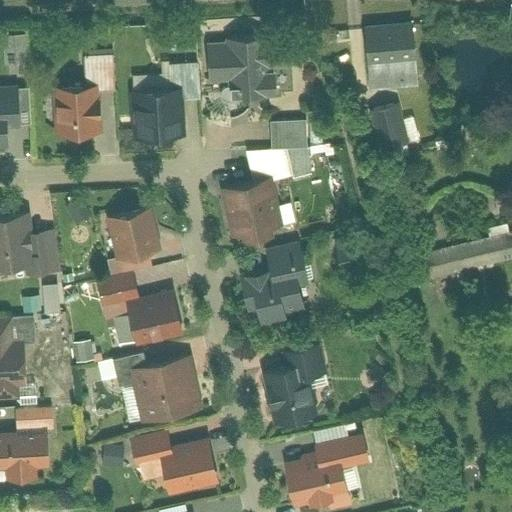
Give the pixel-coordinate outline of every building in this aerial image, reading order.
[(367,21),(370,83),(420,81),(417,18),(367,21)] [(87,50),(88,76),(101,76),(101,86),(117,85),(115,49),(112,49),(111,22),(97,23),(98,50),(87,50)] [(27,26),(4,26),(4,43),(27,44),(27,26)] [(223,34),(209,35),(209,75),(233,75),(233,79),(228,79),(223,81),(222,86),(222,91),(223,95),(228,98),(241,97),(240,94),(290,91),(290,61),(294,61),(293,36),(266,36),(265,29),(223,30),(223,34)] [(184,77),(184,92),(200,92),(199,45),(177,46),(177,57),(164,58),(164,69),(133,70),(133,78),(184,77)] [(88,76),(54,78),(57,129),(104,126),(101,86),(101,76),(88,76)] [(184,77),(133,78),(135,135),(155,135),(155,128),(185,127),(184,92),(184,77)] [(0,139),(11,139),(11,118),(31,118),(30,79),(19,80),(19,84),(0,84),(0,139)] [(399,96),(382,101),(395,140),(411,135),(399,96)] [(272,114),(273,143),(308,141),(307,114),(272,114)] [(247,144),(255,173),(274,168),(276,175),(312,166),(311,141),(308,141),(273,143),(247,144)] [(255,173),(220,182),(233,231),(287,217),(276,175),(274,168),(255,173)] [(80,193),(67,200),(77,217),(89,210),(80,193)] [(152,199),(108,209),(118,251),(151,246),(162,242),(152,199)] [(0,208),(0,259),(33,256),(31,225),(28,205),(0,208)] [(56,223),(31,225),(33,256),(34,268),(60,266),(56,223)] [(511,231),(428,249),(433,273),(511,256),(511,231)] [(265,261),(243,265),(250,303),(261,301),(264,321),(291,316),(288,305),(308,301),(304,278),(315,276),(311,257),(309,258),(305,235),(262,243),(265,261)] [(352,242),(330,250),(340,275),(361,267),(352,242)] [(154,262),(151,246),(118,251),(110,253),(113,269),(135,265),(154,262)] [(135,265),(98,274),(105,299),(129,293),(141,291),(135,265)] [(58,278),(44,279),(46,308),(60,307),(58,278)] [(141,291),(129,293),(132,307),(115,311),(121,338),(136,334),(137,338),(186,327),(176,283),(141,291)] [(0,393),(19,393),(19,379),(29,379),(28,339),(14,340),(13,312),(0,312),(0,393)] [(287,357),(263,363),(275,416),(319,406),(310,368),(326,364),(318,333),(283,341),(287,357)] [(133,374),(141,414),(199,404),(189,350),(145,359),(143,349),(110,355),(114,377),(133,374)] [(54,399),(17,400),(17,424),(51,423),(55,423),(54,399)] [(17,424),(0,424),(0,462),(7,462),(7,471),(38,470),(38,460),(52,459),(51,423),(17,424)] [(144,473),(163,469),(167,487),(221,476),(212,431),(172,438),(170,424),(132,431),(138,462),(142,461),(144,473)] [(317,448),(285,454),(294,499),(326,493),(328,503),(354,498),(347,459),(371,454),(366,427),(315,437),(317,448)]
